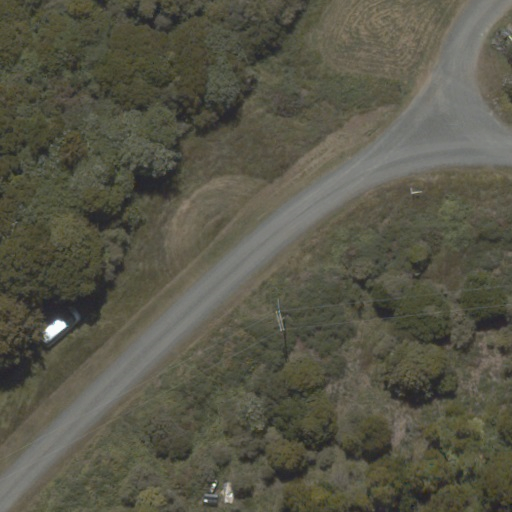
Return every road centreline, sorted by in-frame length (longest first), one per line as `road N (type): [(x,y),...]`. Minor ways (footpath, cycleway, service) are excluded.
road 1 (unclassified): [(449,147),(378,164),(277,228),(0,499)]
road 2 (unclassified): [(493,0),(459,60),(449,147)]
